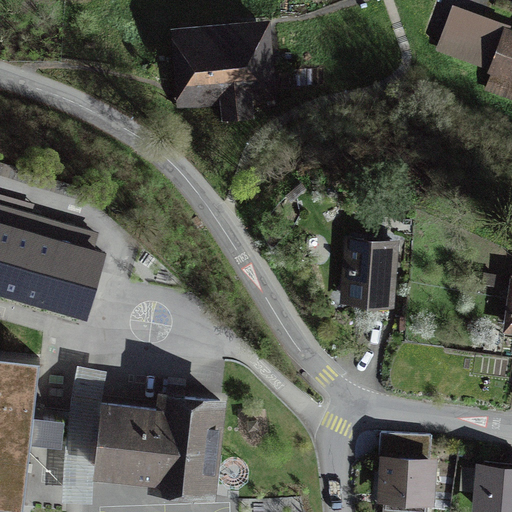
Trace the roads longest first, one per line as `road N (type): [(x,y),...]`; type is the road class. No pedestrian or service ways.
road 1 (residential): [(0,77),(66,99),(141,138),(220,223),(295,345),(350,401)]
road 2 (residential): [(350,401),(511,432)]
